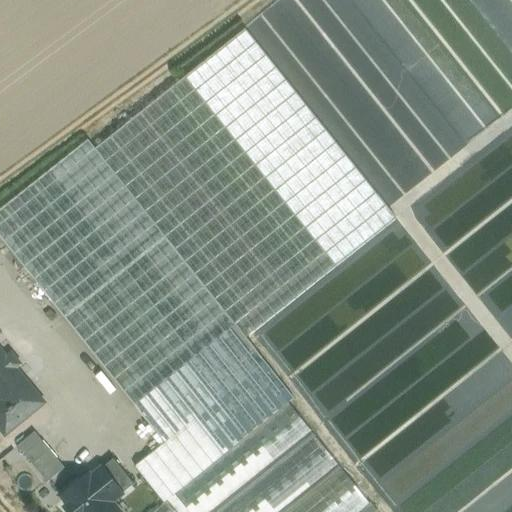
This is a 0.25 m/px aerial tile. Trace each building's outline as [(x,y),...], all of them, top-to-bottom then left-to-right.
[(320,82),(348,123),(347,0),(272,0),(258,10),(279,41),(287,41),(299,59),(299,32),(310,48),(320,41),(330,41),(337,51),(337,64),(343,59),(343,74),(331,82),(320,82)] [(224,43),(94,146),(246,337),(376,234),(224,43)] [(511,132),(473,161),(483,174),(484,189),(461,207),(461,242),(455,242),(444,250),(477,294),(505,274),(511,273),(511,132)] [(94,146),(89,141),(0,211),(0,235),(166,443),(136,467),(165,503),(153,511),(359,511),(370,503),(289,403),(295,399),(246,337),(94,146)] [(370,281),(289,342),(300,405),(313,423),(348,396),(359,462),(363,461),(379,482),(401,465),(406,471),(461,489),(458,500),(464,507),(472,501),(467,494),(471,482),(485,486),(484,492),(511,470),(511,458),(498,440),(507,412),(504,398),(498,396),(489,384),(503,373),(500,359),(483,362),(497,351),(492,323),(482,325),(440,269),(370,281)] [(0,350),(0,400),(1,401),(25,381),(0,350)] [(1,401),(0,401),(0,427),(6,435),(8,433),(14,441),(29,428),(23,421),(44,403),(25,381),(1,401)] [(66,468),(35,432),(18,446),(48,483),(66,468)] [(121,453),(81,484),(81,483),(58,501),(67,511),(110,511),(106,506),(108,504),(100,493),(133,467),(121,453)] [(370,503),(359,511),(378,511),(371,503),(370,503)]
